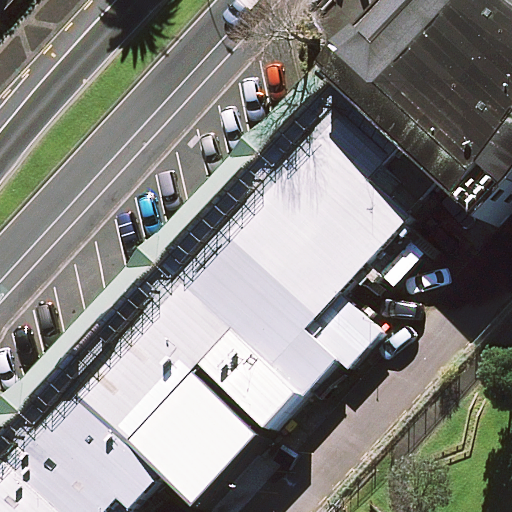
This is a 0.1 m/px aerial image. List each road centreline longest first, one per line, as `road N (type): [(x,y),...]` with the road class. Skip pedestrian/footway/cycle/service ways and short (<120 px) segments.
road 1 (secondary): [(239,0),(0,258)]
road 2 (secondary): [(0,157),(143,0)]
